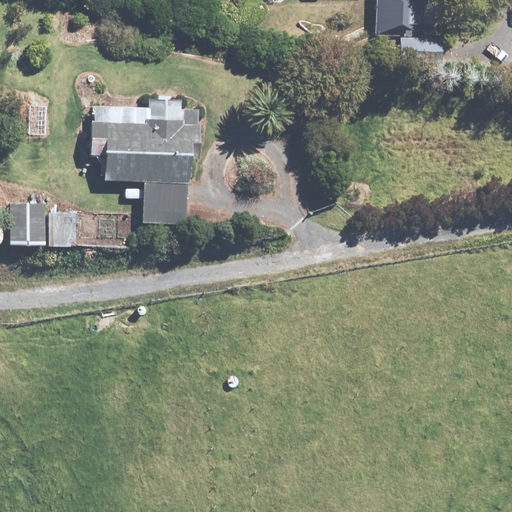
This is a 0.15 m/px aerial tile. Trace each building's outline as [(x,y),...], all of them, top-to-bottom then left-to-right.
[(378,0),(377,37),(430,38),(431,26),(442,26),(443,6),(426,6),(426,0),(378,0)] [(404,41),(404,56),(445,56),(445,40),(404,41)] [(150,204),(187,206),(188,181),(195,181),(196,155),(204,155),(205,120),(201,120),(202,107),(183,106),(183,97),(154,96),(153,106),(97,104),(96,152),(107,152),(107,178),(151,179),(150,204)] [(46,135),(46,106),(29,105),(28,135),(46,135)] [(284,121),(295,122),(296,108),(285,108),(284,121)] [(52,243),(77,244),(78,210),(22,209),(21,231),(52,231),(52,243)]
